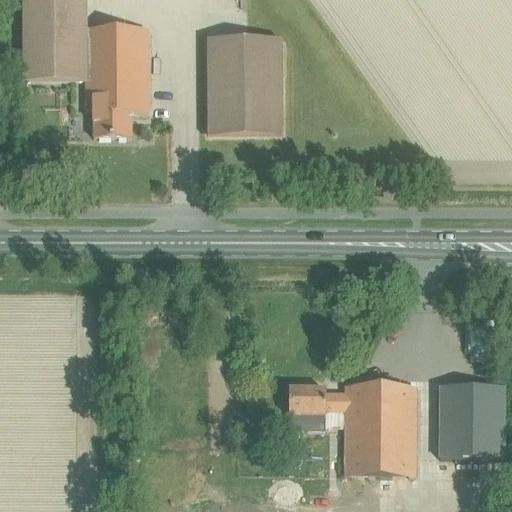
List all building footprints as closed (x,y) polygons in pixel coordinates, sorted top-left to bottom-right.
[(148,117),(147,34),(86,34),(84,0),(22,0),(23,85),(86,85),(86,116),(85,116),(85,118),(93,118),(93,142),(131,142),(131,117),(148,117)] [(201,0),(203,46),(271,43),(270,30),(254,30),(253,18),(238,18),(237,0),(201,0)] [(208,138),(281,137),(280,46),(207,46),(208,138)] [(415,481),(416,392),(345,392),(345,398),(325,398),(325,393),(288,393),(288,419),(325,420),(325,416),(345,416),(344,481),(415,481)] [(504,464),(505,398),(505,392),(440,392),(439,463),(504,464)] [(303,438),(319,439),(320,423),(304,423),(303,438)] [(327,497),(306,502),(308,511),(316,511),(330,509),(327,497)]
